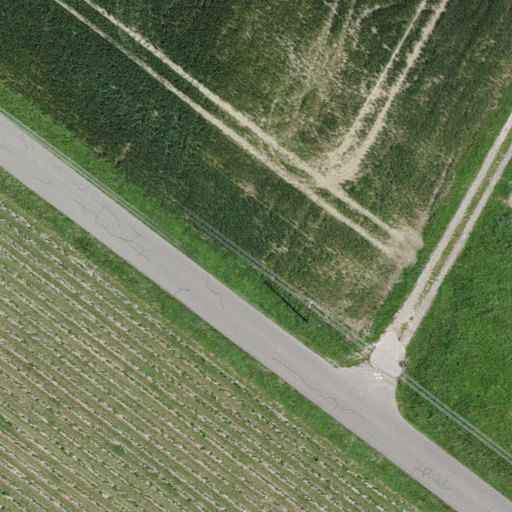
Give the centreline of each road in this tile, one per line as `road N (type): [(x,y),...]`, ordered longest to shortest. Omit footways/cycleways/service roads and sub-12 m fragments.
road 1 (unclassified): [(495,511),(0,138)]
road 2 (track): [(511,147),(364,413)]
